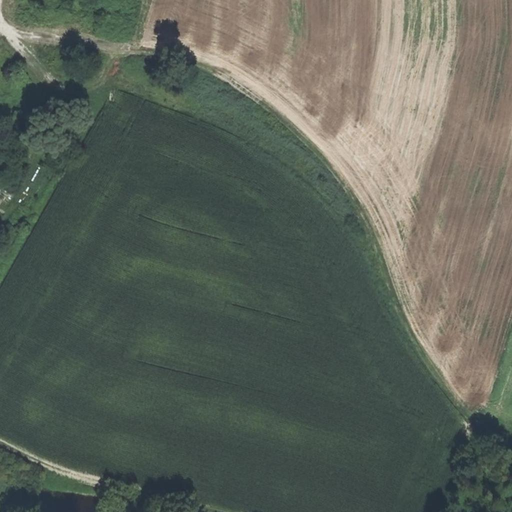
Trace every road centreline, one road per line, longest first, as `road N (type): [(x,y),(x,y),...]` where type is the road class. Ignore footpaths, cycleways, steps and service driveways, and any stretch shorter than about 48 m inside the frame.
road 1 (track): [(227,511),(53,471),(0,439)]
road 2 (track): [(20,33),(36,69),(61,85),(105,76),(120,43)]
road 3 (track): [(120,43),(20,33),(0,23)]
